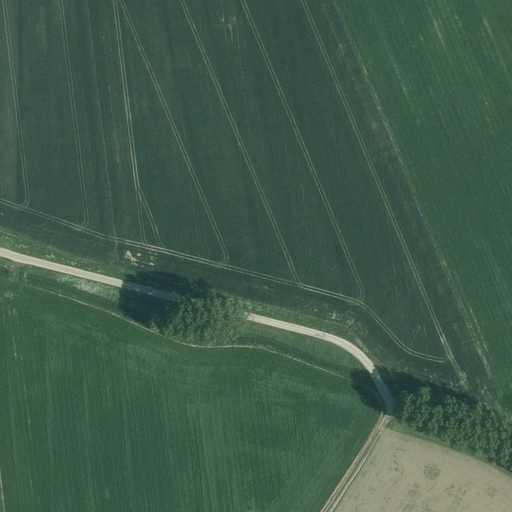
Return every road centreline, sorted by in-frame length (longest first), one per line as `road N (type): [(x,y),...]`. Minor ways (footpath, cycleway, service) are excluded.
road 1 (unclassified): [(511,459),(403,414),(360,356),(333,339),(0,252)]
road 2 (track): [(327,511),(394,406)]
